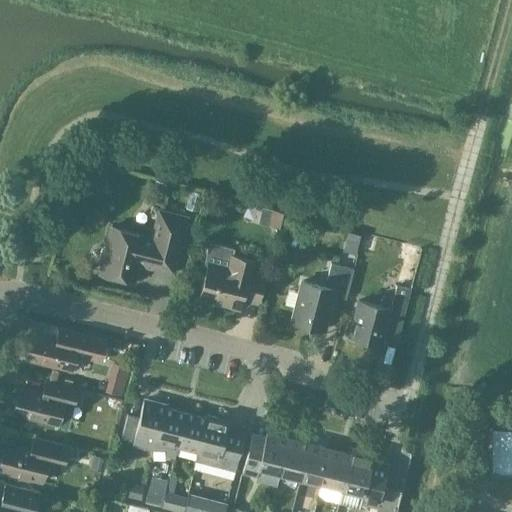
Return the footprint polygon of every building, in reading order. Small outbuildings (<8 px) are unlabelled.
[(101,248),(99,258),(101,263),(99,273),(134,282),(138,264),(173,273),(187,217),(158,209),(151,237),(111,226),(105,246),(101,248)] [(282,229),(286,213),(274,210),(270,226),(282,229)] [(359,234),(348,232),(346,238),(357,241),(359,234)] [(256,262),(230,255),(227,267),(208,262),(198,298),(238,308),(241,298),(256,302),(263,276),(253,273),(256,262)] [(353,268),(330,263),(324,286),(302,281),(299,292),(288,290),(284,304),(295,307),(291,322),(323,330),(332,295),(345,299),(353,268)] [(396,285),(394,294),(390,308),(358,300),(348,336),(381,345),(388,318),(401,322),(410,289),(396,285)] [(105,339),(91,335),(59,327),(56,339),(32,333),(26,358),(71,369),(76,348),(101,354),(105,339)] [(128,367),(112,363),(110,373),(125,376),(128,367)] [(123,380),(107,376),(104,389),(120,393),(123,380)] [(76,389),(45,382),(42,393),(19,387),(12,412),(57,424),(62,402),(72,405),(76,389)] [(153,450),(164,407),(157,405),(158,402),(145,398),(144,401),(143,401),(139,417),(127,414),(121,438),(132,441),(131,445),(153,450)] [(185,412),(164,407),(153,450),(152,452),(173,457),(176,446),(185,412)] [(197,451),(206,417),(185,412),(176,446),(197,451)] [(232,478),(236,460),(243,435),(226,431),(228,423),(226,422),(227,419),(214,416),(213,419),(206,417),(197,451),(193,468),(232,478)] [(488,469),(511,469),(511,427),(488,428),(488,469)] [(270,472),(280,433),(266,430),(262,448),(249,445),(241,472),(256,476),(258,468),(270,472)] [(296,478),(306,440),(280,433),(270,472),(296,478)] [(31,449),(5,442),(0,460),(0,470),(41,482),(46,463),(61,467),(67,445),(34,437),(31,449)] [(322,485),(332,447),(306,440),(296,478),(322,485)] [(349,492),(359,454),(332,447),(322,485),(349,492)] [(349,492),(345,505),(358,508),(359,503),(373,507),(377,492),(380,490),(387,465),(371,461),(373,453),(360,449),(359,454),(349,492)] [(105,458),(92,455),(89,466),(102,469),(105,458)] [(175,478),(169,477),(165,490),(172,492),(175,478)] [(143,485),(129,481),(126,496),(140,499),(143,485)] [(1,498),(0,497),(0,511),(29,511),(31,507),(35,508),(39,492),(5,483),(1,498)] [(163,492),(148,488),(145,501),(160,505),(163,492)] [(165,490),(164,490),(160,506),(181,511),(185,495),(172,492),(165,490)] [(223,511),(226,502),(187,492),(181,511),(223,511)] [(126,511),(137,511),(139,506),(129,503),(126,511)]
